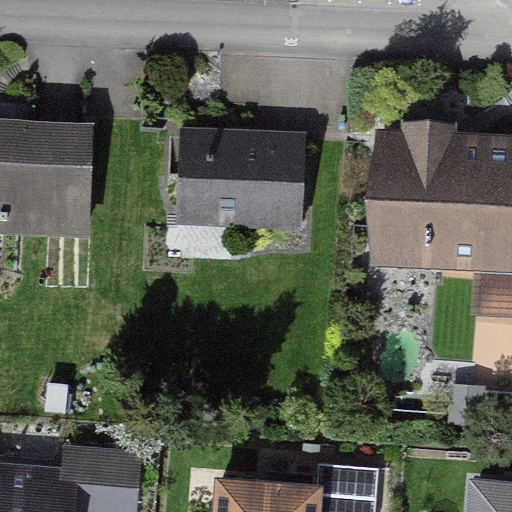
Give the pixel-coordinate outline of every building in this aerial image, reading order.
[(81,234),(85,129),(0,126),(0,221),(1,221),(1,231),(81,234)] [(254,149),(254,136),(177,133),(174,210),(229,213),(228,225),(298,228),(301,151),(254,149)] [(480,243),(467,393),(511,396),(511,146),(381,141),(378,239),(480,243)] [(128,511),(132,460),(64,454),(62,482),(0,476),(0,511),(128,511)] [(511,511),(511,489),(473,486),(470,511),(511,511)] [(323,511),(324,497),(226,491),(225,511),(323,511)]
